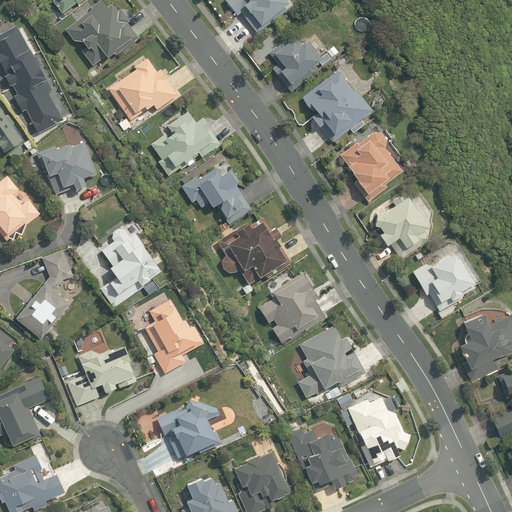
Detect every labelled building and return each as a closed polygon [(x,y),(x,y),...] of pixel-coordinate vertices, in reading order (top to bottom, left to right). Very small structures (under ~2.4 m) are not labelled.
[(77,4),(81,0),(52,0),(62,13),(76,2),(77,4)] [(115,55),(138,37),(126,21),(128,19),(121,9),(117,11),(111,3),(107,7),(101,0),(99,0),(90,7),(92,10),(66,30),(74,40),(82,42),(83,40),(87,45),(81,50),(93,65),(105,55),(107,58),(113,52),(115,55)] [(256,33),(286,10),(283,6),(287,3),(284,0),(225,0),(237,15),(241,12),(256,33)] [(16,26),(0,34),(0,61),(7,76),(5,77),(11,86),(13,85),(17,93),(14,95),(22,111),(25,109),(38,133),(63,119),(48,91),(50,90),(45,80),(46,80),(29,48),(28,49),(16,26)] [(271,68),(290,92),(315,72),(311,67),(321,59),(307,42),(301,46),(292,34),(268,54),(276,64),(271,68)] [(339,51),(333,45),(327,51),(332,57),(339,51)] [(156,109),(177,95),(166,77),(160,68),(156,71),(147,58),(134,67),(136,70),(109,89),(131,121),(154,106),(156,109)] [(321,127),(332,141),(371,111),(355,90),(353,91),(337,70),(301,97),(312,112),(314,110),(316,112),(311,116),(320,128),(321,127)] [(0,145),(5,153),(23,140),(0,105),(0,145)] [(187,112),(167,125),(172,133),(166,137),(164,134),(150,144),(161,159),(157,162),(167,176),(199,154),(201,157),(219,144),(208,128),(209,127),(202,117),(194,122),(187,112)] [(126,118),(118,123),(124,131),(131,125),(126,118)] [(349,129),(352,132),(364,124),(361,120),(349,129)] [(353,184),(367,201),(386,187),(384,184),(401,171),(383,148),(383,147),(384,138),(380,133),(374,132),(357,145),(355,143),(340,155),(359,180),(353,184)] [(94,173),(84,143),(73,147),(71,143),(53,149),(52,147),(36,152),(42,169),(46,167),(55,192),(74,185),(75,189),(86,186),(83,177),(94,173)] [(216,207),(228,224),(251,209),(240,193),(235,185),(236,184),(235,183),(238,181),(230,169),(220,176),(214,167),(198,178),(195,175),(179,185),(190,201),(195,199),(200,207),(208,202),(213,208),(216,207)] [(0,233),(6,240),(39,213),(27,198),(20,204),(12,194),(18,190),(6,175),(0,179),(0,233)] [(390,243),(399,257),(428,240),(422,229),(427,226),(422,220),(421,218),(416,212),(415,211),(407,197),(406,194),(391,203),(392,205),(379,212),(376,214),(374,226),(379,227),(382,233),(380,235),(386,246),(390,243)] [(266,277),(290,262),(281,246),(282,246),(277,238),(280,236),(275,227),(269,231),(260,217),(248,225),(247,222),(216,242),(225,255),(221,260),(222,268),(228,272),(235,271),(239,269),(248,284),(264,274),(266,277)] [(221,230),(228,225),(225,221),(218,226),(221,230)] [(100,288),(113,307),(142,286),(141,285),(160,271),(155,265),(157,263),(135,232),(129,236),(124,229),(118,228),(112,232),(111,238),(113,241),(101,250),(111,265),(109,266),(116,276),(100,288)] [(40,338),(69,302),(54,289),(62,279),(72,275),(62,249),(42,257),(49,276),(15,317),(40,338)] [(428,293),(439,311),(461,298),(459,295),(472,287),(470,284),(472,282),(458,258),(447,256),(431,266),(424,264),(411,272),(425,294),(428,293)] [(272,328),(281,343),(289,337),(290,338),(304,329),(305,330),(325,317),(314,299),(317,298),(311,288),(305,292),(305,291),(313,285),(304,271),(269,294),(272,299),(258,308),(268,323),(273,319),(276,325),(272,328)] [(253,288),(246,293),(250,299),(257,294),(253,288)] [(153,354),(164,373),(185,362),(181,355),(203,343),(193,326),(191,327),(189,324),(186,325),(183,320),(174,304),(172,305),(168,300),(148,311),(154,321),(144,327),(157,352),(153,354)] [(470,381),(496,369),(492,359),(511,350),(509,344),(511,342),(511,324),(507,314),(487,323),(482,312),(462,321),(470,339),(458,345),(466,362),(462,363),(470,381)] [(297,382),(307,399),(336,383),(338,386),(364,372),(353,352),(345,356),(343,352),(351,347),(345,337),(340,340),(333,326),(299,345),(307,359),(302,362),(309,375),(297,382)] [(0,328),(0,365),(14,347),(9,343),(12,338),(0,328)] [(67,381),(77,406),(100,396),(96,387),(102,384),(105,392),(116,387),(114,383),(117,382),(119,387),(136,381),(128,361),(130,360),(124,345),(99,356),(95,348),(78,355),(85,374),(67,381)] [(68,374),(65,367),(59,369),(62,377),(68,374)] [(490,417),(499,438),(511,431),(511,369),(497,375),(505,399),(511,396),(511,411),(511,412),(510,408),(490,417)] [(0,434),(7,432),(13,445),(28,438),(30,441),(40,436),(28,408),(49,399),(39,377),(0,394),(0,434)] [(337,386),(328,391),(332,398),(340,393),(337,386)] [(359,389),(352,392),(355,397),(362,394),(359,389)] [(342,408),(352,402),(347,394),(337,400),(342,408)] [(360,446),(370,468),(399,455),(396,448),(397,447),(403,450),(409,434),(403,431),(395,413),(386,409),(381,397),(369,402),(367,399),(347,408),(363,445),(360,446)] [(169,438),(177,458),(197,449),(199,453),(221,443),(215,430),(214,430),(208,418),(218,414),(216,408),(188,399),(185,409),(176,413),(174,409),(156,418),(164,435),(174,430),(176,435),(169,438)] [(347,425),(352,423),(345,410),(341,412),(347,425)] [(286,433),(302,468),(305,467),(315,490),(332,483),(334,487),(353,479),(356,471),(350,457),(348,458),(339,437),(327,433),(317,438),(312,428),(304,431),(301,426),(286,433)] [(351,435),(356,432),(353,426),(348,428),(351,435)] [(273,451),(235,465),(244,489),(237,491),(244,511),(262,511),(278,506),(276,501),(289,496),(273,451)] [(36,455),(13,463),(16,470),(0,476),(0,491),(0,492),(0,504),(6,502),(9,511),(21,511),(32,508),(33,511),(38,511),(51,507),(49,500),(66,493),(59,475),(46,480),(36,455)] [(228,500),(219,480),(216,472),(186,485),(192,498),(185,501),(189,510),(183,511),(238,511),(233,498),(228,500)]
